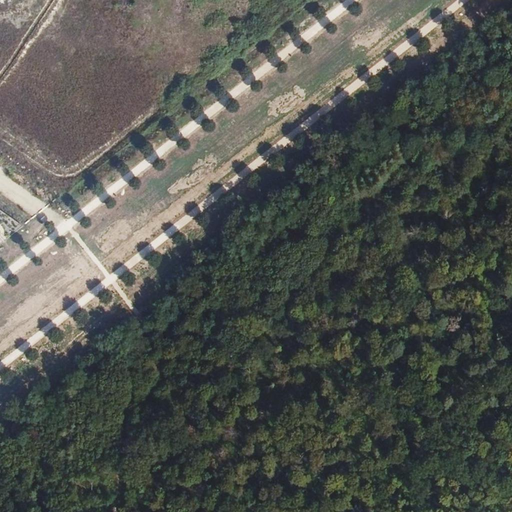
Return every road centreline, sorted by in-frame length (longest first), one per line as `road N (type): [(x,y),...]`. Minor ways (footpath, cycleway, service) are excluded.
road 1 (track): [(162,319),(511,440)]
road 2 (unknown): [(245,511),(162,319)]
road 3 (track): [(162,319),(133,511)]
